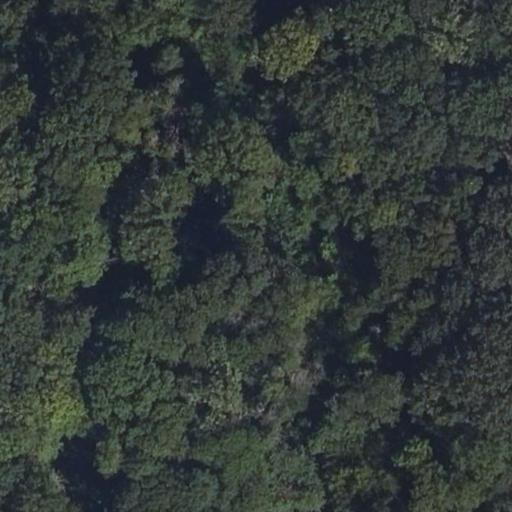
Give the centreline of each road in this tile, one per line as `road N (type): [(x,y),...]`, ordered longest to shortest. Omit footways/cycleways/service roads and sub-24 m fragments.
road 1 (track): [(332,0),(511,142)]
road 2 (track): [(0,291),(33,511)]
